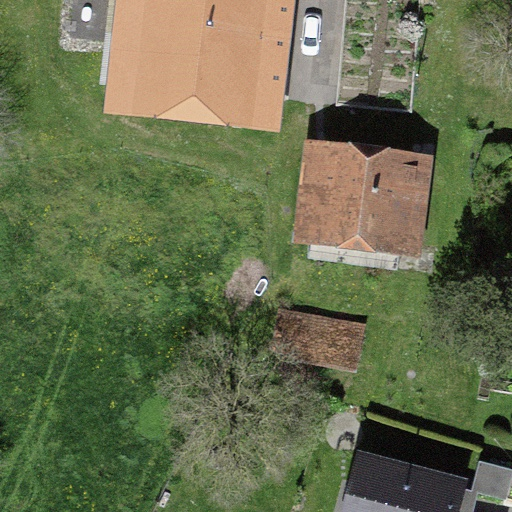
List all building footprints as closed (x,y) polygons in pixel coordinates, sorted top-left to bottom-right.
[(114,0),(106,80),(254,97),(264,0),(114,0)] [(425,170),(328,158),(315,258),(395,267),(398,243),(416,245),(425,170)] [(353,367),(360,327),(281,313),(274,353),(353,367)] [(511,474),(511,469),(479,461),(471,491),(458,488),(451,511),(473,511),(478,492),(506,499),(511,474)] [(451,511),(458,488),(362,463),(348,511),(451,511)]
